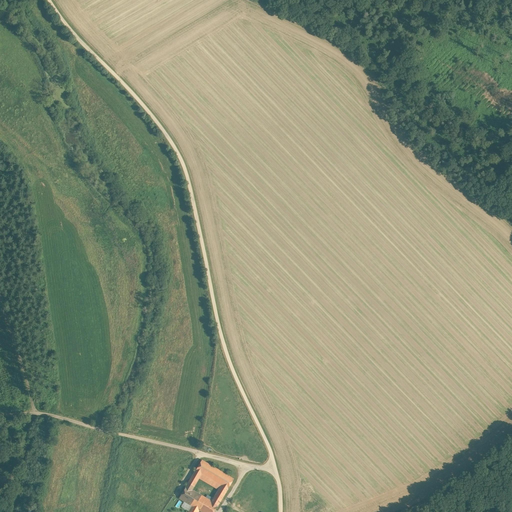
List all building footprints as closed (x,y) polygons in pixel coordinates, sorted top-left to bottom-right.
[(215,468),(202,460),(201,461),(200,461),(200,462),(197,468),(196,467),(196,468),(197,468),(190,480),(195,483),(198,477),(201,473),(221,485),(228,489),(228,488),(229,488),(229,487),(232,481),(233,482),(233,481),(233,480),(234,479),(215,468),(215,467),(215,468)] [(221,485),(201,473),(198,477),(219,489),(221,485)] [(195,483),(190,480),(186,486),(191,489),(195,483)] [(228,489),(221,485),(219,489),(213,498),(220,502),(228,489)] [(191,489),(186,486),(179,498),(191,506),(198,493),(191,489)] [(206,498),(198,493),(191,506),(192,506),(199,510),(201,511),(213,511),(220,502),(213,498),(211,502),(208,499),(206,498)]
